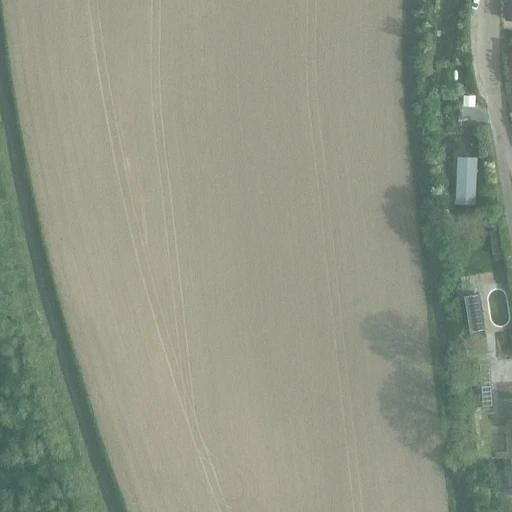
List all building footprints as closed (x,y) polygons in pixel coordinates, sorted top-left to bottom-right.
[(463,96),(463,106),(473,106),(474,97),(463,96)] [(457,173),(456,203),(474,204),(477,159),(459,159),(458,173),(457,173)] [(470,329),(487,327),(482,291),(466,293),(470,329)] [(491,406),(488,364),(469,365),(472,407),(491,406)] [(479,458),(511,456),(511,468),(511,467),(511,403),(507,403),(508,427),(477,429),(479,458)]
